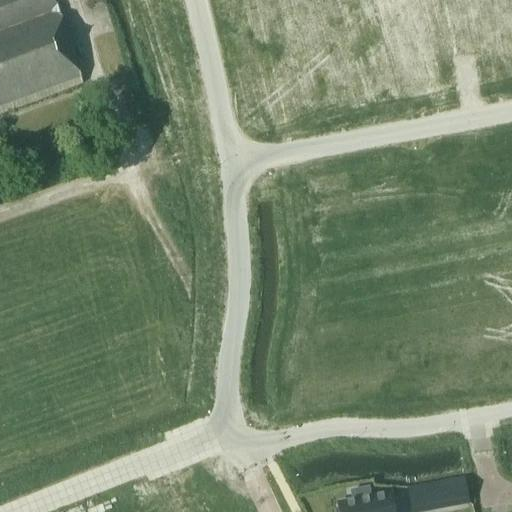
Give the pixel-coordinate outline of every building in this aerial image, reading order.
[(0,0),(0,114),(82,84),(80,74),(79,74),(55,0),(0,0)] [(379,52),(365,55),(369,78),(384,75),(383,74),(391,73),(395,92),(395,94),(399,93),(399,91),(406,90),(406,92),(407,91),(410,91),(410,89),(422,87),(420,74),(417,58),(414,43),(387,49),(387,52),(379,53),(379,52)] [(330,50),(273,61),(279,90),(325,81),(322,63),(332,61),(330,50)] [(495,185),(482,188),(487,212),(501,209),(498,197),(511,194),(511,152),(489,157),(495,185)] [(441,167),(394,175),(399,205),(444,196),(447,210),(465,207),(460,183),(444,186),(441,167)] [(337,178),(290,187),(296,215),(342,206),(337,178)] [(307,272),(291,275),(296,303),(313,300),(313,304),(328,301),(327,298),(343,294),(339,268),(347,267),(344,247),(316,252),(319,265),(306,267),(307,272)] [(511,287),(501,289),(506,313),(511,312),(511,287)] [(471,312),(419,322),(426,357),(477,348),(471,312)] [(354,328),(321,335),(326,362),(335,360),(337,370),(347,368),(347,371),(360,368),(359,366),(378,362),(375,346),(404,341),(399,314),(353,322),(354,328)] [(470,480),(417,490),(420,511),(431,511),(474,504),(470,480)] [(337,504),(338,511),(393,511),(390,494),(370,498),(368,489),(350,492),(352,501),(337,504)]
